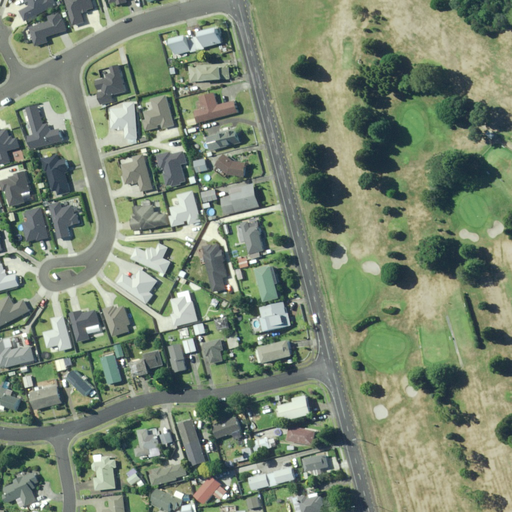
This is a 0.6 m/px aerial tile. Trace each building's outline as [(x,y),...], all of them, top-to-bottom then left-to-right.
[(26,0),(30,7),(21,12),(26,22),(58,5),(55,0),(26,0)] [(95,9),(92,0),(66,0),(74,26),(86,23),(83,14),(88,13),(87,11),(95,9)] [(62,20),(60,13),(49,17),(51,22),(30,28),(37,47),(50,43),(48,37),(68,30),(64,19),(62,20)] [(222,43),(220,38),(218,28),(201,32),(198,33),(199,37),(194,38),(197,50),(204,49),(204,48),(216,45),(222,43)] [(188,36),(187,37),(185,37),(185,36),(169,40),(175,55),(182,54),(190,52),(197,50),(194,38),(189,39),(188,36)] [(229,66),(228,65),(228,63),(188,66),(189,82),(198,81),(198,82),(221,80),(229,79),(229,66)] [(126,92),(120,65),(111,68),(112,74),(107,75),(108,79),(97,81),(102,105),(114,103),(112,96),(126,92)] [(238,113),(235,101),(218,105),(215,93),(199,97),(202,109),(194,112),(197,124),(238,113)] [(175,127),(168,96),(152,100),(155,110),(146,113),(147,119),(144,120),(147,131),(160,128),(159,126),(163,125),(164,129),(175,127)] [(139,138),(137,102),(126,103),(126,108),(113,109),(114,129),(120,129),(120,130),(127,130),(127,139),(139,138)] [(45,125),(40,105),(27,108),(34,135),(28,137),(32,150),(64,141),(61,129),(51,131),(49,124),(45,125)] [(209,151),(217,149),(226,147),(240,143),(237,128),(233,129),(231,130),(219,132),(217,133),(217,135),(206,138),(209,151)] [(4,131),(3,129),(0,129),(0,162),(1,166),(12,162),(9,151),(21,148),(18,138),(12,140),(9,130),(4,131)] [(495,136),(489,131),(486,135),(492,140),(495,136)] [(187,163),(184,152),(172,155),(171,152),(158,156),(162,170),(165,170),(166,175),(165,175),(168,187),(186,183),(181,164),(187,163)] [(69,169),(71,168),(69,159),(60,161),(59,155),(44,159),(53,193),(57,192),(58,195),(71,192),(66,173),(70,172),(69,169)] [(154,190),(145,155),(134,158),(136,162),(123,165),(128,186),(140,183),(143,192),(154,190)] [(234,162),(232,160),(224,155),(216,166),(217,167),(226,173),(228,176),(245,178),(246,163),(234,162)] [(196,173),(207,171),(205,159),(194,161),(196,173)] [(32,191),(26,172),(11,177),(12,179),(2,182),(5,193),(7,192),(11,207),(26,203),(24,193),(32,191)] [(226,216),(260,207),(254,184),(242,187),(244,192),(232,195),(232,196),(221,199),(226,216)] [(218,200),(218,199),(215,190),(214,190),(201,193),(204,203),(218,200)] [(202,222),(194,191),(179,195),(182,206),(172,208),(174,216),(171,216),(174,227),(189,223),(190,225),(202,222)] [(64,208),(63,202),(51,205),(56,227),(52,228),(55,237),(59,236),(60,241),(72,238),(69,227),(81,224),(79,215),(76,215),(74,206),(64,208)] [(157,216),(155,205),(146,207),(145,205),(135,207),(137,218),(133,219),(135,231),(169,225),(167,214),(157,216)] [(50,238),(42,208),(27,212),(29,222),(24,224),(29,242),(38,240),(38,242),(50,238)] [(261,234),(258,222),(249,224),(248,221),(241,223),(244,236),(243,236),(244,240),(245,240),(249,254),(250,253),(251,258),(260,256),(261,256),(260,254),(260,253),(259,251),(264,250),(260,235),(261,234)] [(169,248),(161,244),(158,251),(151,247),(148,252),(139,247),(133,259),(166,274),(174,258),(166,254),(169,248)] [(208,275),(208,274),(212,267),(214,268),(216,265),(214,264),(219,255),(214,252),(216,248),(211,246),(209,250),(205,248),(195,269),(208,275)] [(247,261),(247,259),(247,258),(242,259),(241,257),(237,257),(239,268),(250,266),(249,261),(247,261)] [(8,276),(5,263),(0,264),(0,290),(20,286),(17,274),(8,276)] [(275,270),(275,269),(274,266),(271,266),(270,265),(255,269),(264,302),(279,298),(279,295),(278,293),(278,292),(276,284),(278,283),(276,273),(275,272),(275,270)] [(236,277),(244,276),(242,268),(234,270),(236,277)] [(159,280),(143,269),(135,280),(126,274),(119,283),(148,304),(154,295),(150,293),(159,280)] [(204,283),(219,290),(223,282),(209,275),(204,283)] [(189,303),(187,296),(173,300),(176,314),(173,315),(176,327),(199,321),(194,302),(189,303)] [(16,305),(11,297),(0,302),(0,327),(31,312),(26,300),(16,305)] [(286,313),(285,307),(284,302),(260,308),(261,313),(265,331),(291,325),(290,317),(289,313),(286,313)] [(131,324),(125,306),(117,309),(116,306),(105,310),(113,337),(130,331),(128,325),(131,324)] [(100,324),(97,311),(84,314),(84,311),(71,314),(78,342),(90,339),(87,327),(100,324)] [(73,348),(65,316),(54,319),(56,330),(45,333),(49,348),(60,345),(62,351),(73,348)] [(221,330),(229,328),(226,316),(214,319),(217,331),(220,330),(221,330)] [(196,335),(205,333),(203,323),(193,325),(195,335),(196,335)] [(238,335),(227,337),(230,348),(240,345),(238,335)] [(183,341),(186,353),(196,351),(193,338),(183,341)] [(221,350),(223,350),(220,338),(207,342),(202,343),(206,356),(208,356),(210,364),(223,361),(220,350),(221,350)] [(0,341),(0,364),(1,367),(10,368),(36,361),(33,347),(23,349),(23,348),(13,350),(13,347),(8,349),(6,340),(0,341)] [(290,348),(288,342),(288,340),(258,347),(260,354),(262,362),(262,363),(292,356),(290,348)] [(123,356),(124,356),(121,344),(114,345),(115,351),(117,358),(123,356)] [(183,359),(184,359),(180,344),(170,347),(168,347),(171,359),(170,359),(174,373),(186,370),(183,359)] [(148,369),(151,368),(163,365),(159,350),(143,354),(145,359),(141,360),(130,363),(130,365),(133,377),(139,376),(149,374),(148,369)] [(122,381),(118,367),(114,354),(103,357),(101,358),(108,385),(122,381)] [(65,366),(71,365),(72,365),(70,357),(64,358),(56,361),(55,361),(57,371),(60,370),(64,369),(66,369),(66,368),(65,366)] [(75,387),(85,396),(93,388),(85,380),(87,378),(84,375),(82,378),(73,370),(70,373),(69,372),(65,376),(65,377),(66,378),(73,385),(75,387)] [(23,377),(25,388),(33,386),(30,375),(23,377)] [(34,410),(36,410),(62,403),(57,385),(43,389),(43,386),(35,388),(36,391),(30,392),(34,410)] [(2,388),(0,387),(0,397),(2,398),(0,403),(0,404),(0,405),(0,408),(3,410),(4,407),(14,410),(19,399),(5,394),(7,389),(2,388)] [(317,413),(313,400),(312,394),(299,397),(300,400),(285,404),(289,420),(317,413)] [(243,429),(244,429),(239,415),(229,419),(227,420),(215,424),(220,438),(232,433),(242,430),(243,429)] [(201,435),(196,420),(196,419),(181,423),(194,466),(209,461),(206,453),(201,435)] [(319,430),(296,426),(293,425),(292,432),(290,440),(307,443),(317,445),(319,431),(319,430)] [(153,435),(152,429),(151,428),(142,429),(144,444),(145,447),(139,448),(140,456),(144,455),(144,457),(150,456),(150,455),(149,454),(154,453),(153,452),(156,452),(156,447),(163,446),(163,445),(161,433),(160,433),(153,435)] [(172,432),(163,436),(166,445),(175,442),(172,432)] [(258,450),(273,447),(270,437),(256,440),(258,450)] [(246,448),(244,449),(246,456),(242,457),(243,460),(255,457),(252,447),(246,448)] [(331,467),(327,454),(305,460),(308,472),(313,471),(315,476),(324,474),(323,469),(331,467)] [(119,459),(116,459),(113,459),(113,455),(105,456),(105,461),(98,462),(95,465),(96,469),(98,470),(99,471),(100,471),(100,473),(100,477),(97,477),(97,479),(98,489),(118,487),(116,467),(119,467),(119,459)] [(235,467),(233,460),(226,462),(227,468),(235,467)] [(156,485),(180,479),(180,477),(190,474),(187,462),(186,462),(176,465),(176,466),(166,469),(165,467),(157,469),(158,473),(153,474),(156,485)] [(274,473),(277,485),(279,484),(281,484),(281,483),(298,479),(297,477),(295,467),(289,468),(280,471),(278,471),(278,472),(274,473)] [(138,472),(140,472),(137,468),(129,473),(130,475),(132,477),(130,478),(135,484),(142,478),(138,472)] [(43,481),(40,475),(39,473),(33,476),(32,475),(28,477),(27,477),(18,481),(19,483),(8,488),(10,494),(6,496),(10,504),(23,498),(24,497),(28,506),(40,501),(39,499),(36,492),(37,492),(35,489),(37,489),(39,487),(38,484),(42,482),(43,482),(43,481)] [(272,486),(277,485),(274,473),(270,474),(270,473),(254,477),(252,478),(255,490),(271,485),(272,486)] [(223,485),(214,476),(196,495),(206,504),(215,494),(222,500),(229,493),(222,486),(223,485)] [(183,498),(184,495),(178,492),(177,495),(169,492),(169,493),(159,488),(153,500),(155,501),(154,504),(162,507),(161,508),(167,511),(167,510),(171,511),(173,507),(178,510),(180,505),(182,506),(185,499),(183,498)] [(282,501),(295,497),(294,491),(281,495),(281,496),(277,497),(278,500),(274,501),(275,505),(283,503),(282,501)] [(305,511),(319,511),(326,510),(325,505),(327,504),(325,496),(323,496),(323,495),(310,498),(309,494),(302,496),(302,497),(296,499),(298,511),(301,511),(302,511),(305,511)] [(127,511),(126,496),(126,495),(111,496),(111,498),(112,508),(106,509),(106,511),(99,511),(132,511),(130,511),(127,511)] [(251,508),(261,506),(263,506),(260,496),(249,499),(251,506),(251,508)]
